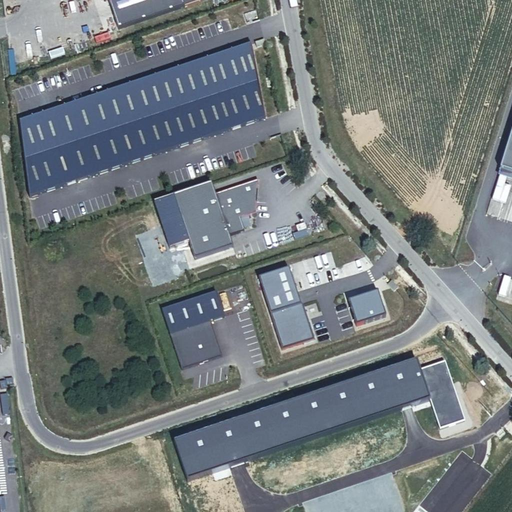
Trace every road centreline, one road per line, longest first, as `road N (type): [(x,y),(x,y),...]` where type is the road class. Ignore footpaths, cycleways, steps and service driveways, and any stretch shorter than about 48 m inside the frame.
road 1 (unclassified): [(0,203),(25,405),(39,433),(59,445),(90,446),(407,340),(447,297)]
road 2 (unclassified): [(289,0),(317,149),(447,297)]
